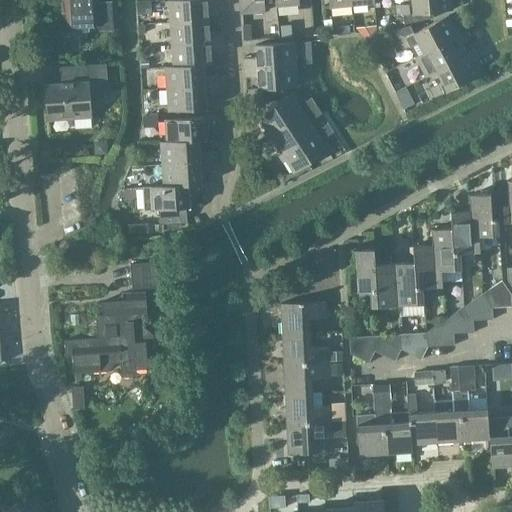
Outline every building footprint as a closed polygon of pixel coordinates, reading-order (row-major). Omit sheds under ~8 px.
[(115,1),(111,1),(98,2),(97,0),(61,0),(63,12),(66,11),(68,30),(89,29),(89,25),(99,24),(99,30),(117,28),(115,1)] [(208,7),(219,7),(221,6),(220,0),(169,0),(171,23),(209,20),(208,7)] [(240,0),(241,13),(265,11),(264,0),(240,0)] [(400,0),(401,5),(397,5),(398,15),(453,10),(451,0),(400,0)] [(380,14),(363,13),(362,31),(379,32),(380,14)] [(461,34),(460,34),(457,28),(455,29),(448,16),(414,33),(411,27),(395,32),(403,49),(411,46),(416,56),(424,52),(424,53),(461,34)] [(172,44),(224,41),(223,31),(210,32),(209,20),(171,23),(172,44)] [(333,23),(324,24),(325,33),(334,32),(333,23)] [(461,59),(461,58),(455,48),(470,40),(465,31),(460,34),(461,34),(424,53),(424,52),(416,56),(427,77),(438,71),(461,59)] [(174,67),(204,65),(212,64),(211,51),(224,50),(224,41),(172,44),(174,66),(174,67)] [(245,68),(296,65),(294,42),(256,45),(257,58),(244,59),(245,68)] [(428,89),(433,98),(482,73),(475,60),(478,58),(474,51),(461,58),(461,59),(438,71),(443,82),(428,89)] [(62,83),(46,84),(49,120),(74,118),(75,129),(91,128),(90,117),(91,117),(89,90),(107,88),(105,64),(61,67),(62,83)] [(167,89),(225,85),(224,75),(205,77),(204,65),(174,67),(174,66),(166,66),(167,89)] [(296,65),(245,68),(245,78),(258,77),(259,90),(297,87),(296,65)] [(225,85),(167,89),(169,111),(208,109),(207,95),(226,94),(225,85)] [(268,137),(305,114),(292,94),(258,117),(266,130),(264,131),(268,137)] [(303,104),(308,111),(317,106),(311,98),(303,104)] [(313,119),(322,113),(317,106),(308,111),(313,119)] [(282,154),(316,132),(305,114),(268,137),(272,143),(274,142),(282,154)] [(200,140),(206,140),(205,127),(221,126),(221,116),(166,119),(167,141),(167,142),(200,140)] [(325,138),(333,132),(328,124),(320,129),(325,138)] [(294,173),(328,151),(316,132),(282,154),(279,155),(283,162),(286,160),(294,173)] [(163,164),(218,160),(217,151),(201,152),(200,140),(167,142),(167,141),(161,142),(163,164)] [(164,185),(203,183),(202,171),(218,170),(218,160),(163,164),(164,185)] [(509,205),(503,205),(504,222),(511,221),(511,179),(508,180),(509,205)] [(203,183),(143,187),(145,210),(160,209),(161,224),(188,222),(186,207),(190,207),(189,194),(206,193),(205,183),(203,183)] [(491,193),(470,195),(471,211),(473,236),(480,236),(500,235),(499,218),(497,194),(491,194),(491,193)] [(471,211),(451,212),(452,228),(454,254),(461,253),(481,252),(480,236),(473,236),(471,211)] [(452,228),(432,229),(433,245),(435,271),(442,270),(462,269),(461,253),(454,254),(452,228)] [(433,245),(413,246),(414,262),(416,288),(423,287),(443,286),(442,270),(435,271),(433,245)] [(355,275),(349,275),(350,292),(370,291),(377,290),(376,265),(375,249),(354,250),(355,275)] [(414,262),(395,263),(398,305),(424,303),(423,287),(416,288),(414,262)] [(132,289),(166,287),(164,263),(130,265),(132,289)] [(377,290),(370,291),(371,307),(398,305),(395,263),(376,265),(377,290)] [(502,281),(483,294),(491,307),(511,307),(511,295),(502,281)] [(137,368),(155,367),(153,334),(145,327),(144,314),(147,313),(146,291),(123,292),(117,300),(102,301),(103,315),(96,316),(98,337),(65,340),(66,355),(73,354),(74,373),(108,370),(115,363),(121,362),(122,377),(137,376),(137,368)] [(483,294),(464,307),(473,321),(492,320),(491,307),(483,294)] [(327,301),(281,304),(282,334),(310,333),(309,318),(327,317),(327,301)] [(464,307),(444,320),(454,334),(474,333),(473,321),(464,307)] [(444,320),(426,333),(428,348),(454,346),(454,334),(444,320)] [(409,334),(400,335),(402,350),(422,360),(428,348),(426,333),(423,333),(423,323),(408,324),(409,334)] [(310,333),(282,334),(283,364),(330,362),(329,346),(311,347),(310,333)] [(400,335),(374,337),(375,352),(395,362),(402,350),(400,335)] [(374,337),(349,339),(350,353),(350,354),(354,356),(368,364),(375,352),(374,337)] [(262,378),(282,377),(282,350),(262,351),(262,378)] [(330,362),(283,364),(285,394),(313,393),(312,378),(330,378),(330,362)] [(474,367),(458,368),(460,392),(463,441),(490,439),(490,436),(487,400),(469,402),(468,391),(476,391),(474,367)] [(453,403),(435,404),(435,412),(437,442),(463,441),(460,392),(458,368),(450,368),(452,392),(453,403)] [(430,372),(412,374),(413,388),(432,386),(430,372)] [(354,388),(371,386),(370,373),(353,374),(354,388)] [(73,409),(85,408),(83,386),(72,387),(73,409)] [(389,386),(381,387),(383,405),(386,454),(413,452),(412,444),(411,444),(409,422),(409,414),(391,415),(389,386)] [(375,416),(357,417),(357,425),(360,456),(386,454),(383,405),(381,387),(373,388),(375,406),(375,416)] [(313,393),(285,394),(286,424),(332,422),(346,421),(345,406),(322,407),(321,392),(313,393)] [(416,395),(407,396),(409,414),(409,422),(411,444),(412,444),(437,442),(435,412),(417,413),(416,395)] [(508,435),(490,436),(490,439),(492,467),(511,465),(511,416),(507,416),(508,435)] [(332,422),(286,424),(288,454),(316,453),(315,439),(333,438),(332,422)] [(5,511),(4,511),(45,511),(33,494),(5,511)] [(297,503),(309,502),(308,494),(297,495),(297,502),(297,503)] [(285,507),(284,495),(277,496),(277,508),(285,507)] [(354,511),(383,511),(383,500),(354,501),(354,507),(354,511)]
